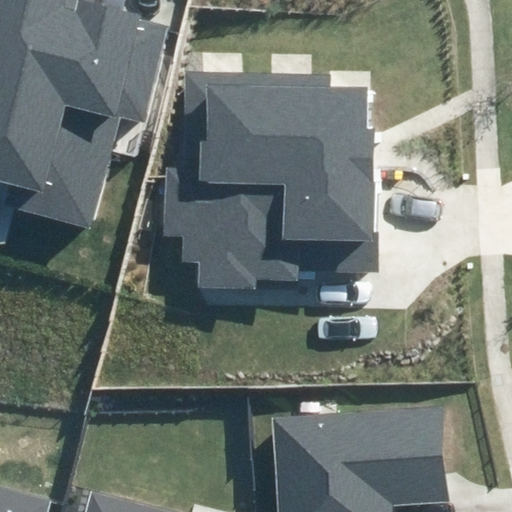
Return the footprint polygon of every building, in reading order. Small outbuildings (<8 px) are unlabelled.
[(13,207),(90,227),(120,115),(145,122),(171,27),(93,6),(94,0),(1,0),(0,4),(0,181),(18,187),(13,207)] [(259,278),(299,279),(299,265),(374,268),(379,132),(366,131),(367,87),(333,86),(333,75),(188,70),(185,168),(164,168),(162,237),(183,237),(182,261),(201,261),(200,288),(259,289),(259,278)] [(390,511),(390,506),(451,502),(445,406),(272,417),(277,511),(390,511)] [(0,511),(49,511),(52,501),(0,486),(0,511)] [(178,511),(91,489),(84,511),(178,511)]
